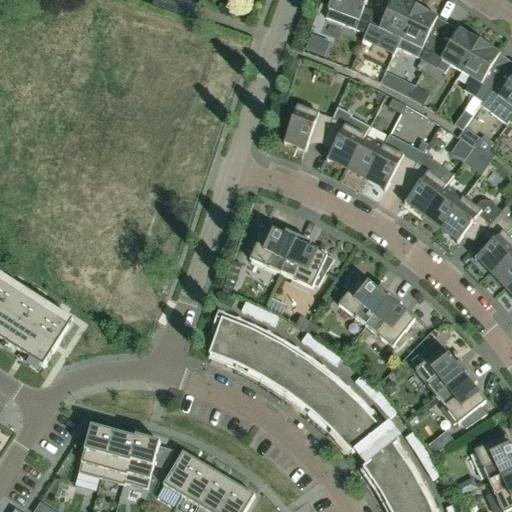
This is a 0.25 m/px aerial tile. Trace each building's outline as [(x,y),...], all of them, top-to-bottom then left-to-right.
[(59,84),(16,196),(68,215),(64,226),(126,249),(150,184),(160,188),(215,41),(106,0),(100,0),(86,39),(94,42),(76,90),(59,84)] [(183,0),(154,0),(151,8),(190,22),(197,7),(183,0)] [(369,27),(374,13),(363,9),(366,0),(332,0),(328,11),(358,22),(354,31),(365,36),(369,27)] [(393,0),(385,18),(374,13),(369,27),(400,41),(416,8),(398,0),(393,0)] [(437,19),(416,8),(400,41),(411,46),(407,55),(417,60),(426,65),(438,44),(427,38),(437,19)] [(438,44),(426,65),(436,70),(445,76),(450,67),(460,74),(479,43),(459,31),(448,49),(438,44)] [(479,43),(460,74),(471,80),(463,93),(473,98),(481,104),(479,107),(497,81),(488,74),(499,55),(479,43)] [(497,81),(479,107),(491,116),(507,127),(511,119),(511,79),(506,87),(497,81)] [(429,96),(414,87),(407,99),(422,107),(429,96)] [(404,108),(392,102),(388,110),(400,116),(404,108)] [(321,145),(332,121),(297,108),(283,146),(305,153),(308,145),(321,145)] [(453,128),(461,134),(464,130),(472,119),(463,113),(453,128)] [(364,138),(332,121),(321,145),(330,155),(326,163),(346,173),(364,138)] [(474,151),(476,149),(481,141),(464,130),(461,134),(457,140),(461,143),(474,151)] [(383,148),(364,138),(346,173),(365,183),(383,148)] [(471,156),(474,151),(461,143),(452,156),(465,164),(471,156)] [(383,148),(365,183),(384,194),(389,186),(401,188),(416,165),(383,148)] [(471,156),(482,164),(487,157),(476,149),(474,151),(471,156)] [(416,165),(401,188),(409,199),(403,206),(422,219),(446,187),(416,165)] [(463,200),(446,187),(422,219),(439,232),(463,200)] [(475,210),(463,200),(439,232),(457,246),(462,238),(474,243),(500,214),(490,204),(486,203),(482,204),(478,207),(475,210)] [(500,214),(474,243),(480,254),(474,261),(489,277),(511,254),(511,242),(505,236),(511,229),(511,224),(506,219),(511,213),(507,208),(501,214),(500,214)] [(280,277),(298,240),(285,234),(283,239),(264,230),(258,245),(250,242),(250,243),(252,244),(247,257),(251,259),(249,263),(280,277)] [(40,264),(57,274),(73,244),(56,235),(40,264)] [(298,240),(280,277),(312,292),(314,287),(317,289),(333,262),(327,259),(308,250),(310,246),(298,240)] [(511,254),(489,277),(504,292),(511,284),(511,254)] [(0,338),(45,366),(74,321),(0,274),(0,338)] [(365,330),(391,297),(380,289),(377,293),(361,280),(338,308),(365,330)] [(234,289),(225,286),(222,293),(231,297),(234,289)] [(391,297),(365,330),(392,351),(395,348),(399,352),(409,340),(404,336),(414,323),(398,310),(402,306),(391,297)] [(253,309),(245,305),(241,314),(249,317),(253,309)] [(258,321),(261,312),(253,309),(249,317),(258,321)] [(270,316),(261,312),(258,321),(266,325),(270,316)] [(370,464),(362,470),(371,483),(370,488),(376,497),(380,505),(386,507),(388,511),(431,511),(427,503),(412,474),(394,448),(399,444),(385,426),(379,430),(358,407),(334,385),(308,365),(281,348),(252,333),(222,322),(224,316),(218,314),(210,336),(215,338),(209,357),(223,363),(225,368),(235,372),(243,376),(249,374),(262,381),(275,389),(276,395),(284,400),(292,406),(298,405),(310,414),(321,424),(321,430),(328,437),(335,444),(341,444),(351,456),(359,449),(370,464)] [(274,328),(278,320),(270,316),(266,325),(274,328)] [(294,328),(304,334),(310,324),(299,318),(294,328)] [(310,324),(304,334),(313,339),(319,330),(310,324)] [(301,344),(308,349),(314,341),(307,336),(301,344)] [(321,346),(314,341),(308,349),(316,354),(321,346)] [(323,359),(329,351),(321,346),(316,354),(323,359)] [(342,360),(329,351),(323,359),(336,368),(342,360)] [(436,400),(468,375),(460,364),(455,367),(443,351),(415,373),(436,400)] [(477,386),(468,375),(436,400),(443,409),(441,411),(453,428),(456,426),(457,427),(461,424),(466,432),(486,417),(480,409),(485,405),(473,389),(477,386)] [(354,385),(361,391),(368,384),(362,378),(354,385)] [(383,390),(390,397),(394,393),(395,387),(391,383),(383,390)] [(375,391),(368,384),(361,391),(367,398),(375,391)] [(374,404),(381,397),(375,391),(367,398),(374,404)] [(387,403),(381,397),(374,404),(380,410),(387,403)] [(396,415),(387,403),(380,410),(381,411),(390,421),(396,415)] [(104,472),(115,435),(92,429),(81,466),(104,472)] [(125,486),(124,485),(137,441),(136,441),(115,435),(104,472),(102,481),(125,488),(125,486)] [(405,441),(413,452),(422,447),(412,435),(405,441)] [(488,485),(511,474),(511,451),(504,435),(476,449),(478,452),(474,454),(488,485)] [(136,439),(136,441),(137,441),(124,485),(125,486),(147,492),(160,445),(136,439)] [(429,449),(436,458),(445,452),(438,442),(429,449)] [(427,455),(422,447),(413,452),(418,460),(427,455)] [(182,499),(202,466),(183,455),(163,488),(182,499)] [(423,468),(431,462),(427,455),(418,460),(423,468)] [(436,470),(431,462),(423,468),(427,475),(436,470)] [(182,499),(199,510),(219,477),(202,466),(182,499)] [(432,483),(441,477),(436,470),(427,475),(432,483)] [(511,511),(511,474),(488,485),(500,511),(511,511)] [(199,510),(203,511),(221,511),(237,487),(219,477),(199,510)] [(246,511),(255,498),(237,487),(221,511),(246,511)] [(455,501),(463,497),(458,487),(450,491),(455,501)]
